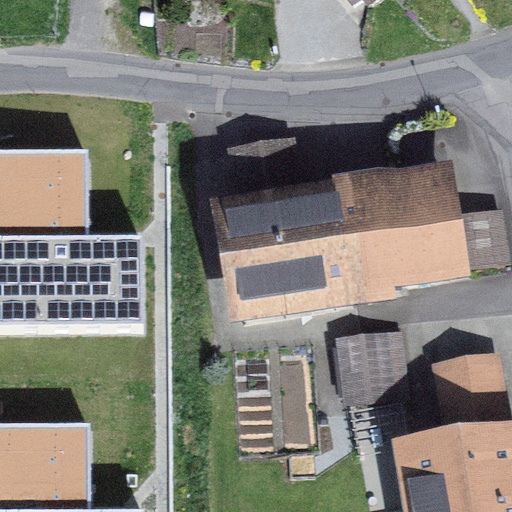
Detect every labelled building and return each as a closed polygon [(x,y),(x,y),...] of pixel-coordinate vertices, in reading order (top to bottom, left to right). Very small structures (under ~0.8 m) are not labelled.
[(301,204),(291,145),(232,156),(243,213),(301,204)] [(142,249),(88,249),(87,160),(0,160),(0,335),(143,335),(142,249)] [(301,204),(243,213),(226,216),(244,327),(337,312),(335,296),(460,275),(444,180),(335,198),(301,204)] [(511,253),(501,209),(465,218),(477,270),(511,262),(511,253)] [(342,346),(349,406),(409,399),(401,338),(342,346)] [(497,369),(438,379),(448,438),(507,428),(497,369)] [(89,511),(91,435),(0,434),(0,511),(89,511)] [(511,511),(511,447),(407,465),(414,511),(511,511)]
